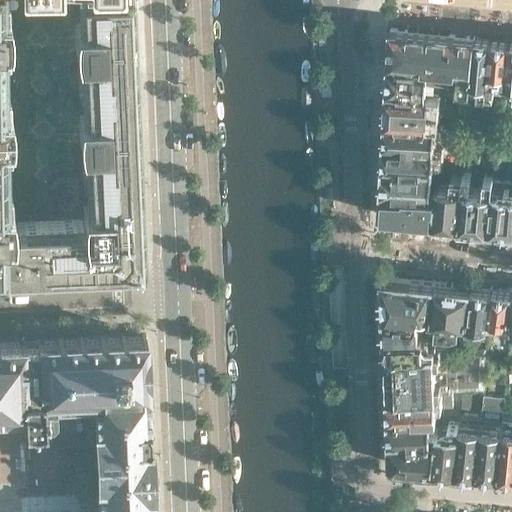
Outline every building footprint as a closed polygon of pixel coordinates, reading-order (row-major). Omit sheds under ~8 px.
[(138,159),(137,153),(136,153),(135,133),(136,133),(136,119),(135,119),(134,111),(134,100),(135,100),(135,93),(133,93),(132,68),(134,68),(133,61),(132,61),(131,42),(133,42),(132,27),(131,28),(130,8),(131,8),(131,1),(129,1),(129,0),(0,0),(0,269),(19,269),(19,272),(31,272),(31,268),(58,267),(58,269),(65,269),(65,267),(84,266),(84,268),(99,267),(99,265),(119,264),(118,265),(141,264),(140,244),(138,191),(139,191),(139,184),(137,184),(136,160),(138,159)] [(469,93),(471,76),(475,36),(390,27),(388,62),(387,87),(438,90),(469,93)] [(486,88),(491,37),(475,36),(471,76),(481,77),(479,87),(486,88)] [(504,79),(508,39),(491,37),(486,88),(497,89),(498,79),(504,79)] [(437,112),(438,98),(438,90),(387,87),(385,116),(434,120),(436,120),(437,112)] [(432,145),(434,120),(385,116),(383,142),(432,145)] [(508,133),(510,124),(500,123),(499,132),(508,133)] [(441,145),(432,145),(383,142),(382,165),(431,168),(439,168),(441,145)] [(429,192),(431,168),(382,165),(381,189),(429,192)] [(458,221),(462,173),(463,170),(451,169),(450,184),(440,183),(436,183),(436,192),(433,219),(458,221)] [(473,223),(476,187),(469,186),(471,173),(462,173),(458,221),(473,223)] [(488,224),(491,188),(493,176),(486,175),(485,188),(476,187),(473,223),(488,224)] [(503,226),(507,190),(491,188),(488,224),(503,226)] [(433,219),(436,192),(429,192),(381,189),(379,211),(382,214),(433,219)] [(511,226),(511,190),(507,190),(503,226),(511,226)] [(433,300),(436,280),(382,275),(383,295),(433,300)] [(448,329),(454,282),(436,280),(433,300),(432,310),(431,317),(438,317),(437,328),(448,329)] [(467,320),(471,283),(454,282),(448,329),(451,330),(460,327),(461,319),(467,320)] [(489,313),(492,285),(471,283),(467,320),(489,322),(489,313)] [(510,315),(511,299),(511,287),(492,285),(489,313),(510,315)] [(432,310),(433,300),(383,295),(384,314),(420,318),(421,318),(422,309),(432,310)] [(420,333),(420,318),(384,314),(385,335),(420,333)] [(437,348),(436,341),(425,341),(424,332),(420,333),(385,335),(385,351),(437,348)] [(0,410),(23,410),(23,422),(25,422),(26,422),(30,423),(30,424),(37,424),(37,423),(40,422),(41,422),(43,422),(43,418),(50,417),(53,413),(53,402),(94,401),(94,391),(147,389),(145,334),(141,334),(141,335),(124,336),(124,335),(120,335),(120,336),(103,337),(103,336),(99,336),(99,337),(82,338),(82,336),(78,337),(78,338),(61,339),(61,337),(57,338),(57,339),(40,340),(40,338),(39,338),(19,339),(19,340),(0,340),(0,410)] [(487,345),(488,334),(471,335),(472,346),(487,345)] [(484,388),(487,363),(487,345),(472,346),(437,348),(385,351),(387,394),(442,390),(455,389),(465,389),(484,388)] [(329,511),(323,368),(230,373),(235,511),(329,511)] [(151,511),(152,511),(151,495),(152,495),(149,438),(148,438),(146,390),(147,390),(147,389),(94,391),(94,401),(98,494),(85,494),(86,511),(151,511)] [(437,414),(437,403),(442,403),(442,390),(387,394),(388,417),(432,414),(437,414)] [(472,394),(462,393),(461,408),(470,409),(472,394)] [(435,437),(437,424),(433,424),(432,414),(388,417),(389,439),(425,437),(435,437)] [(454,469),(459,420),(451,419),(450,426),(437,424),(435,437),(432,467),(454,469)] [(476,471),(481,422),(459,420),(454,469),(476,471)] [(497,473),(502,424),(481,422),(476,471),(497,473)] [(511,474),(511,425),(502,424),(497,473),(511,474)] [(432,467),(435,437),(425,437),(389,439),(390,458),(394,462),(395,463),(432,467)]
